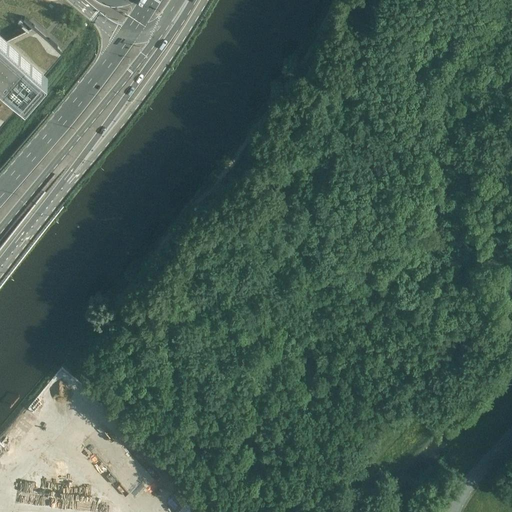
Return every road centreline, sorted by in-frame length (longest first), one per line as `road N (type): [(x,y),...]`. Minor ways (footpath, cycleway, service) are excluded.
road 1 (primary): [(0,228),(168,15)]
road 2 (primary): [(65,184),(142,94),(204,0)]
road 3 (primary): [(65,184),(192,0)]
road 4 (primary): [(124,39),(0,193)]
